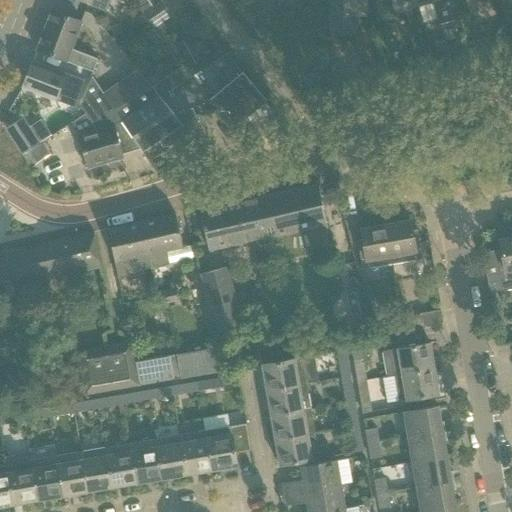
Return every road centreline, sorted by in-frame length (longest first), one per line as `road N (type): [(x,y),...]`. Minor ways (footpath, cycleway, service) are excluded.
road 1 (unclassified): [(0,186),(38,209),(91,211),(511,87)]
road 2 (residential): [(503,511),(449,207),(511,201)]
